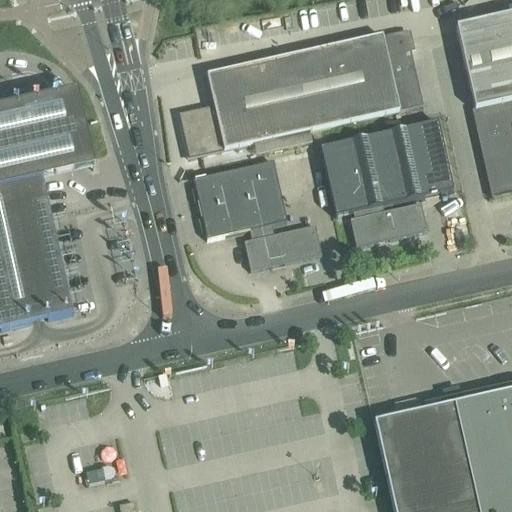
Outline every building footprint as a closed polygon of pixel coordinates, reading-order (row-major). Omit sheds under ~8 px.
[(511,18),(454,32),(491,202),(511,196),(511,18)] [(213,109),(178,117),(188,162),(236,151),(399,114),(422,109),(409,56),(414,55),(410,32),(381,38),(274,63),(206,78),(213,109)] [(69,96),(0,111),(0,333),(72,318),(42,184),(94,172),(77,96),(76,95),(69,96)] [(454,195),(438,126),(320,151),(321,156),(335,222),(353,218),(355,223),(350,224),(356,252),(427,236),(421,208),(384,216),(382,211),(454,195)] [(287,226),(282,204),(273,166),(193,184),(207,244),(249,235),(251,245),(243,247),(250,275),(321,260),(314,230),(273,239),(271,230),(287,226)] [(465,236),(463,228),(452,230),(453,238),(465,236)] [(511,511),(511,394),(374,426),(392,511),(511,511)]
